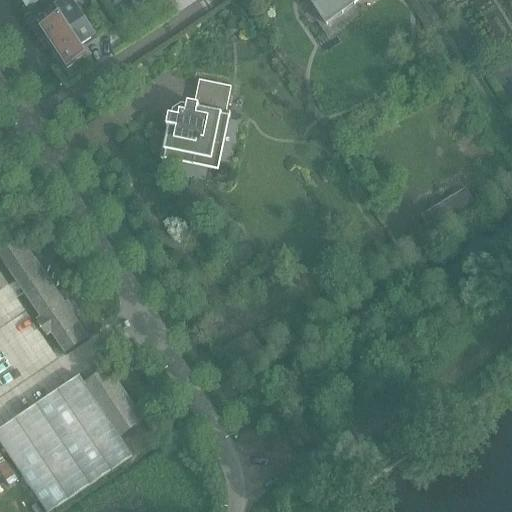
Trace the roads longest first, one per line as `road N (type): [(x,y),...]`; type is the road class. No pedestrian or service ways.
road 1 (unclassified): [(234,511),(226,454),(24,126)]
road 2 (residential): [(24,126),(214,0)]
